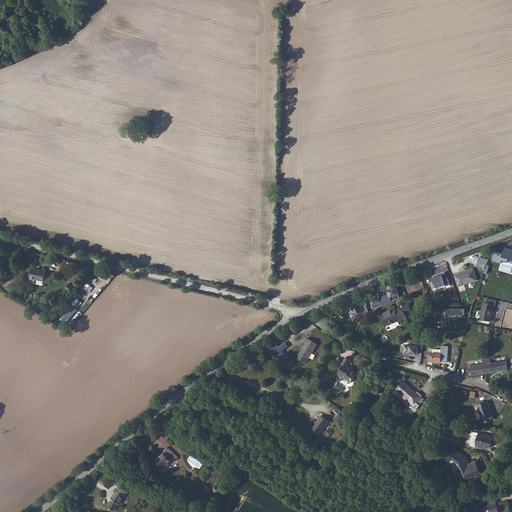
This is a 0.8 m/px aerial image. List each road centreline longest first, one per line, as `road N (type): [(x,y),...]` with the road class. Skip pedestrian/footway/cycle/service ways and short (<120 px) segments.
road 1 (unclassified): [(45,511),(181,395),(303,311)]
road 2 (track): [(303,311),(0,237)]
road 3 (unclassified): [(511,400),(459,377),(375,361),(303,311)]
road 4 (unclassified): [(303,311),(385,270),(511,228)]
